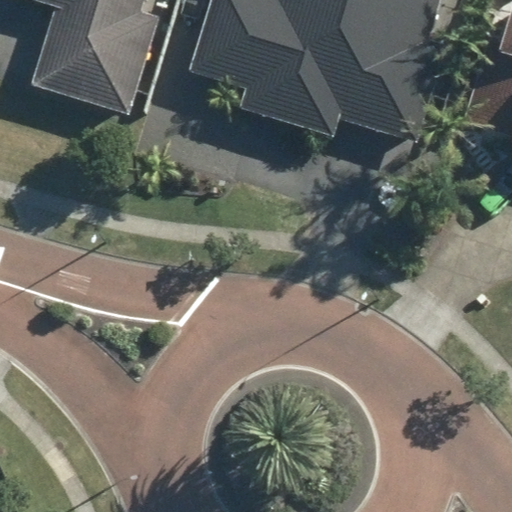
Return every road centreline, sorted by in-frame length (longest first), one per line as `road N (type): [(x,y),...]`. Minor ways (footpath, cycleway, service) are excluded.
road 1 (residential): [(190,374),(221,345),(260,327),(303,323),(345,333),(382,356),(409,390),(423,430),(424,473),(411,511)]
road 2 (residential): [(190,374),(0,284)]
road 3 (residential): [(179,511),(163,458),(169,414),(190,374)]
